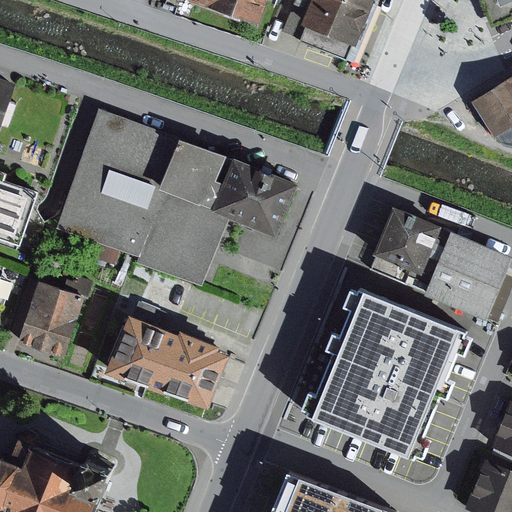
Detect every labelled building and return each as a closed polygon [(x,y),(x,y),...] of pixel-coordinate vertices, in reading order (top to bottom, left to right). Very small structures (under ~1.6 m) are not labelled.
[(187,0),(186,4),(258,28),(267,0),(187,0)] [(299,41),(298,44),(346,63),(352,48),(355,49),(374,0),(373,0),(294,0),(281,34),(299,41)] [(511,0),(479,0),(493,30),(511,20),(511,0)] [(511,78),(471,105),(494,140),(502,149),(511,149),(511,78)] [(0,130),(15,87),(0,81),(0,130)] [(183,139),(101,109),(57,229),(136,257),(134,264),(206,291),(231,224),(278,241),(298,185),(182,143),(183,139)] [(0,243),(18,249),(35,197),(0,186),(3,179),(0,177),(0,243)] [(450,234),(391,210),(372,258),(375,259),(370,271),(425,294),(450,234)] [(511,260),(511,259),(450,234),(425,294),(424,298),(486,324),(511,260)] [(0,279),(0,309),(2,311),(11,283),(0,279)] [(84,299),(37,283),(16,346),(63,361),(84,299)] [(465,338),(358,292),(305,423),(411,467),(465,338)] [(176,339),(127,319),(103,377),(206,413),(228,360),(216,355),(218,350),(178,334),(176,339)] [(511,403),(509,402),(490,450),(511,458),(511,403)] [(93,511),(109,479),(36,450),(38,442),(36,435),(27,432),(20,435),(18,442),(7,466),(0,464),(0,511),(93,511)] [(511,511),(511,472),(485,462),(464,511),(465,511),(511,511)] [(374,511),(283,475),(268,511),(374,511)]
